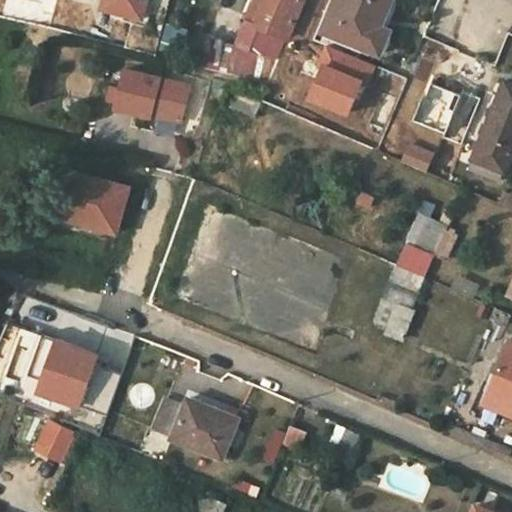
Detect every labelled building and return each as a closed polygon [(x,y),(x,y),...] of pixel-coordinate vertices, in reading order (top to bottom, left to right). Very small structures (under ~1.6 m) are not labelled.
[(144,0),(102,0),(101,8),(140,18),(144,0)] [(258,27),(268,0),(255,0),(247,22),(258,27)] [(268,0),(258,27),(289,40),(304,0),(268,0)] [(337,0),(317,49),(347,62),(355,45),(370,50),(375,51),(380,48),(383,45),(385,41),(384,33),(382,30),(379,27),(390,0),(337,0)] [(270,85),(281,59),(208,41),(198,66),(270,85)] [(190,86),(125,69),(115,109),(150,118),(151,114),(181,122),(190,86)] [(369,96),(386,103),(395,82),(378,75),(369,96)] [(414,120),(445,133),(444,137),(462,144),(480,98),(463,90),(461,94),(449,89),(429,81),(414,120)] [(472,160),(474,161),(501,172),(503,173),(511,152),(511,84),(505,81),(472,160)] [(461,94),(463,90),(451,86),(449,89),(461,94)] [(409,145),(402,162),(426,172),(433,155),(409,145)] [(497,180),(501,172),(474,161),(470,169),(497,180)] [(73,171),(61,168),(48,224),(95,236),(98,227),(60,217),(73,171)] [(131,186),(73,171),(60,217),(98,227),(95,236),(116,242),(131,186)] [(435,252),(448,226),(429,217),(415,246),(434,255),(435,252)] [(458,231),(448,226),(435,252),(446,258),(458,231)] [(391,264),(420,276),(429,254),(400,242),(391,264)] [(454,277),(452,288),(474,293),(476,282),(454,277)] [(384,300),(398,306),(412,312),(419,294),(392,282),(384,300)] [(375,321),(389,327),(398,306),(384,300),(375,321)] [(401,339),(412,312),(398,306),(389,327),(387,333),(401,339)] [(45,374),(58,339),(44,334),(31,369),(45,374)] [(98,354),(58,339),(45,374),(39,390),(108,415),(123,373),(103,366),(95,363),(96,358),(98,354)] [(484,401),(511,412),(511,341),(510,340),(484,401)] [(188,398),(186,402),(204,410),(206,405),(188,398)] [(204,410),(186,402),(173,438),(222,457),(238,418),(206,405),(204,410)] [(74,436),(48,422),(33,451),(59,465),(74,436)] [(301,437),(277,424),(258,459),(270,465),(281,445),(294,451),(301,437)] [(451,426),(448,433),(506,457),(509,451),(451,426)] [(231,480),(229,491),(255,495),(257,484),(231,480)]
